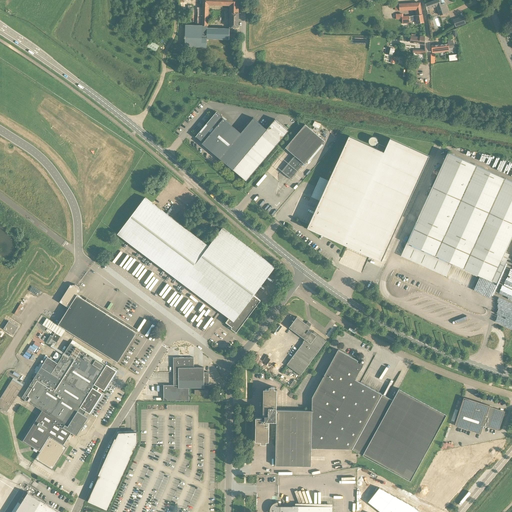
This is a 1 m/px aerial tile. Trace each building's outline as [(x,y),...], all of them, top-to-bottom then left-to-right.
[(202,0),(203,4),(208,4),(231,5),(231,9),(230,27),(239,27),(239,13),(239,0),(202,0)] [(436,0),(425,4),(427,9),(436,6),(437,6),(441,15),(448,13),(443,0),(436,0)] [(420,3),(399,4),(399,10),(415,9),(416,11),(421,10),(420,3)] [(198,17),(197,25),(186,25),(185,46),(202,47),(202,45),(207,45),(207,39),(216,39),(235,40),(235,34),(230,34),(230,29),(226,29),(208,29),(208,26),(208,20),(208,8),(203,8),(202,17),(198,17)] [(402,19),(402,22),(403,24),(410,23),(410,21),(416,20),(417,24),(423,23),(422,15),(416,16),(409,17),(409,16),(403,16),(403,14),(397,14),(397,19),(402,19)] [(455,27),(456,27),(456,28),(461,26),(460,25),(466,23),(463,17),(453,20),(455,27)] [(411,37),(410,43),(425,45),(425,37),(420,37),(420,38),(411,37)] [(151,41),(147,47),(155,52),(159,46),(151,41)] [(448,41),(448,44),(432,46),(432,50),(433,50),(433,53),(445,51),(449,51),(449,48),(453,48),(452,44),(452,41),(448,41)] [(204,127),(196,137),(203,142),(202,144),(233,170),(246,181),(289,131),(276,120),(267,130),(253,118),(237,138),(225,128),(229,123),(222,118),(223,117),(218,113),(217,112),(207,124),(208,125),(206,128),(204,127)] [(324,141),(305,125),(285,148),(294,156),(281,172),(290,180),(304,163),(305,164),(324,141)] [(315,231),(347,245),(347,246),(375,259),(375,258),(381,261),(382,261),(429,156),(390,138),(386,147),(379,144),(376,149),(350,136),(349,137),(350,137),(320,201),(320,200),(307,228),(315,232),(315,231)] [(511,181),(448,152),(408,241),(407,243),(479,275),(496,283),(509,254),(505,252),(511,236),(511,181)] [(118,233),(126,240),(229,318),(226,322),(232,327),(231,328),(236,332),(260,300),(254,295),(274,267),(222,228),(209,245),(145,197),(118,233)] [(220,226),(214,222),(211,226),(212,228),(217,231),(220,226)] [(69,308),(58,325),(118,362),(137,332),(77,295),(80,290),(79,287),(77,286),(75,284),(72,285),(71,285),(62,298),(60,302),(69,308)] [(310,327),(312,324),(308,322),(306,324),(297,317),(289,328),(305,340),(286,365),(300,376),(327,341),(314,331),(313,333),(308,330),(310,327)] [(65,330),(46,318),(42,325),(55,333),(53,337),(50,335),(46,342),(48,344),(54,347),(65,330)] [(7,321),(2,329),(12,335),(17,327),(7,321)] [(37,373),(35,372),(33,375),(35,376),(22,397),(42,410),(33,425),(23,440),(40,451),(35,459),(52,470),(67,447),(63,445),(71,432),(76,435),(88,417),(83,415),(86,411),(90,413),(102,394),(97,391),(100,388),(104,390),(116,371),(106,365),(71,343),(58,363),(48,357),(45,361),(37,373)] [(363,366),(362,366),(364,363),(364,362),(364,361),(363,360),(362,360),(362,361),(361,361),(360,363),(357,362),(358,361),(338,350),(312,397),(312,411),(311,448),(352,449),(382,394),(355,379),(360,371),(363,366)] [(204,385),(209,385),(209,372),(204,372),(204,367),(194,367),(194,358),(173,358),(174,385),(164,385),(164,401),(189,401),(189,388),(204,388),(204,385)] [(0,407),(7,412),(20,391),(9,384),(0,399),(0,407)] [(269,421),(276,421),(276,410),(277,389),(274,389),(274,387),(269,387),(269,389),(264,389),(263,415),(265,415),(265,419),(256,419),(255,441),(261,441),(261,444),(266,444),(266,441),(269,441),(269,421)] [(393,400),(382,394),(352,449),(357,452),(410,481),(447,415),(399,389),(393,400)] [(489,407),(490,406),(469,399),(466,407),(461,405),(455,426),(481,434),(483,426),(499,431),(505,412),(489,407)] [(276,410),(276,421),(275,465),(311,466),(311,448),(312,411),(276,410)] [(116,439),(115,438),(98,475),(99,475),(87,501),(107,510),(137,443),(137,432),(136,432),(136,438),(132,438),(132,432),(119,433),(116,439)] [(369,503),(380,511),(420,511),(413,506),(380,488),(374,495),(369,503)] [(58,511),(27,492),(14,511),(58,511)] [(332,511),(332,506),(278,506),(278,502),(276,502),(274,503),(273,504),(271,506),(270,507),(270,509),(270,510),(270,511),(332,511)]
